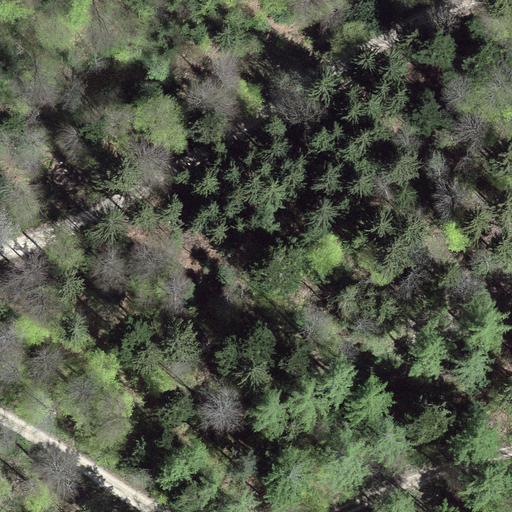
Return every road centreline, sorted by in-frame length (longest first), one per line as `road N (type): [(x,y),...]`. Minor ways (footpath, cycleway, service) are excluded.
road 1 (track): [(0,246),(80,222),(392,35),(467,0)]
road 2 (track): [(511,452),(339,511)]
road 3 (track): [(148,511),(0,418)]
